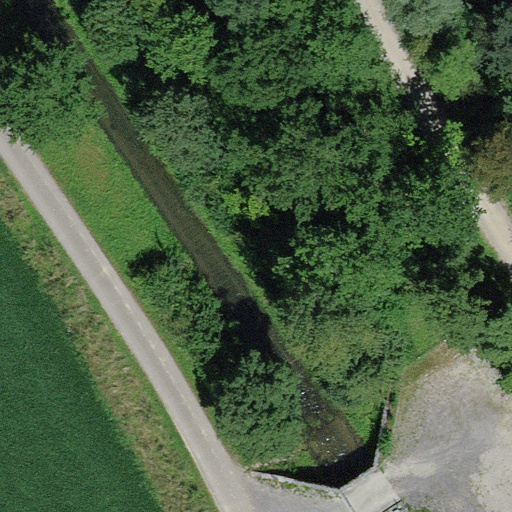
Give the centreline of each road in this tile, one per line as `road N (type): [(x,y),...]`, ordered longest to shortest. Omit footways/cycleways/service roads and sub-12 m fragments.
road 1 (track): [(232,511),(161,374),(0,128)]
road 2 (track): [(363,0),(511,226)]
